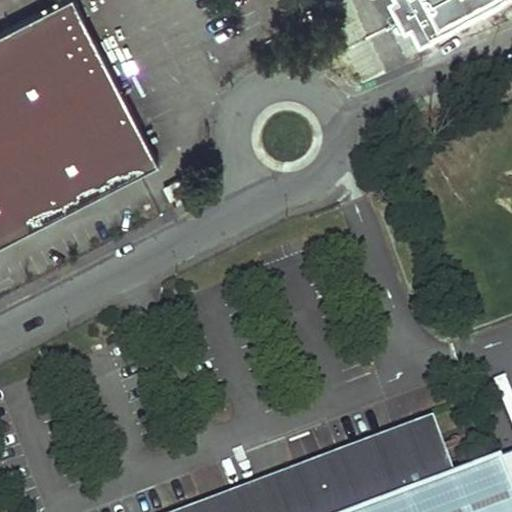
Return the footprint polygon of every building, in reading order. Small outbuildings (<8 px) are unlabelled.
[(149,139),(77,0),(61,0),(0,31),(0,243),(160,161),(149,139)] [(117,0),(77,0),(149,139),(181,123),(117,0)] [(393,0),(403,17),(408,14),(418,31),(474,0),(393,0)] [(395,46),(399,62),(414,57),(410,42),(395,46)] [(450,482),(429,425),(196,511),(509,511),(492,466),(450,482)] [(511,511),(511,458),(492,466),(509,511),(511,511)]
